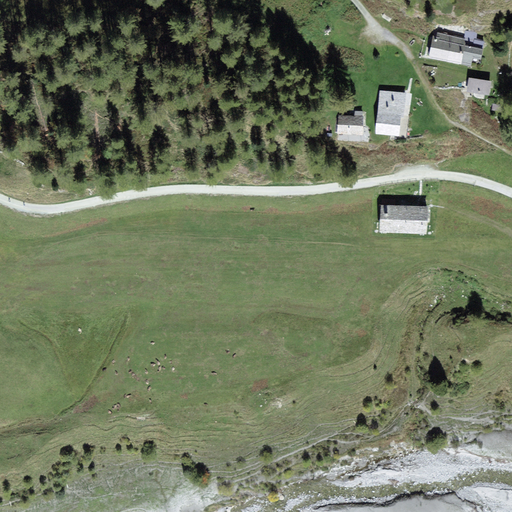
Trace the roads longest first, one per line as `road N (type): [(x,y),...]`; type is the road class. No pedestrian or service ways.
road 1 (unclassified): [(511,193),(426,175),(310,190),(170,189),(42,209),(0,197)]
road 2 (residential): [(449,122),(408,57),(351,0)]
